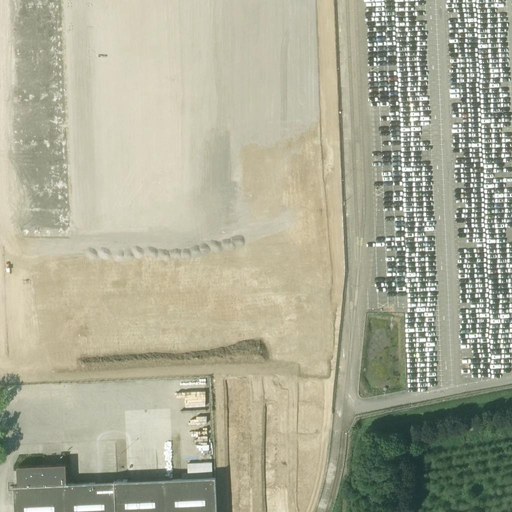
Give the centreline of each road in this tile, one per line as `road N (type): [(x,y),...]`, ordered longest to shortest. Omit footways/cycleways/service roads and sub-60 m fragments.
road 1 (unknown): [(399,0),(413,400)]
road 2 (unknown): [(464,0),(478,387)]
road 3 (unknown): [(346,0),(356,266)]
road 4 (unknown): [(323,0),(321,105),(309,129),(258,132)]
road 5 (residential): [(397,511),(397,450),(404,444),(511,421)]
road 6 (unknown): [(214,0),(217,97),(222,111),(258,132)]
road 7 (unknown): [(187,252),(198,368),(161,369)]
road 8 (unknown): [(71,252),(74,373),(106,372)]
road 9 (unknown): [(23,252),(29,375),(0,369)]
road 10 (unknown): [(345,363),(321,511)]
road 11 (unknown): [(287,363),(292,511)]
road 12 (unknown): [(312,363),(314,511)]
road 13 (unknown): [(260,364),(263,511)]
road 14 (unknown): [(228,366),(236,511)]
road 15 (unknown): [(40,129),(32,0)]
road 16 (unknown): [(119,130),(130,252)]
road 17 (unknown): [(18,130),(23,252)]
road 18 (unknown): [(66,130),(71,252)]
road 19 (unknown): [(149,131),(159,252)]
road 20 (unknown): [(98,251),(106,372)]
road 21 (unknown): [(92,130),(98,251)]
road 22 (unknown): [(184,131),(187,252)]
road 23 (unknown): [(216,132),(221,252)]
